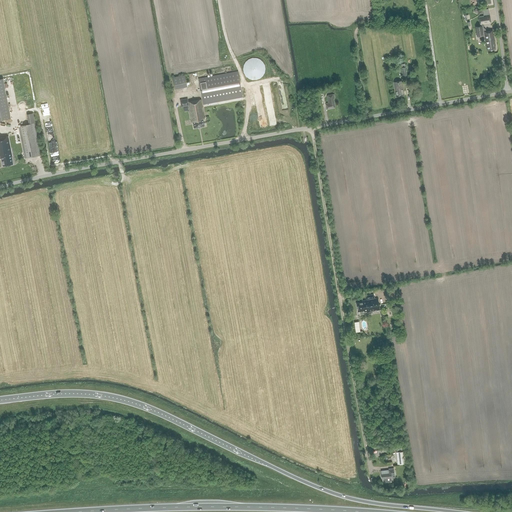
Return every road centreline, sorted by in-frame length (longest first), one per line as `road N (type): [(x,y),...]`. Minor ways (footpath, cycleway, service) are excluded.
road 1 (unclassified): [(0,186),(507,91)]
road 2 (trunk): [(450,511),(326,491),(121,398),(80,391),(0,398)]
road 3 (track): [(360,442),(310,127)]
road 4 (trunk): [(362,511),(77,511)]
road 5 (track): [(367,117),(355,30),(374,23),(373,0)]
